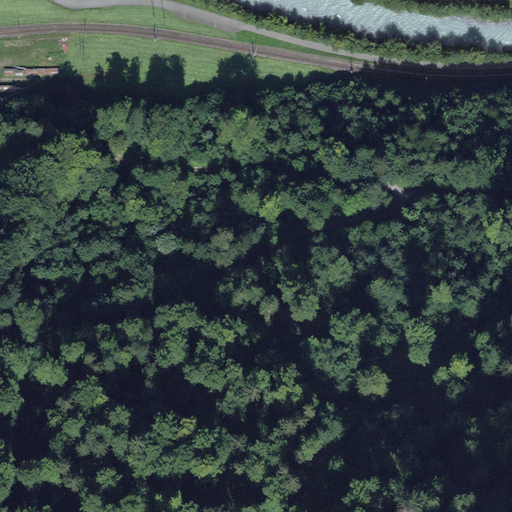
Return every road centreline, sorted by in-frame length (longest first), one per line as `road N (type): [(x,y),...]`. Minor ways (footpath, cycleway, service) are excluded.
road 1 (track): [(0,342),(126,331),(412,195),(0,116)]
road 2 (track): [(63,0),(164,3),(360,56),(511,64)]
